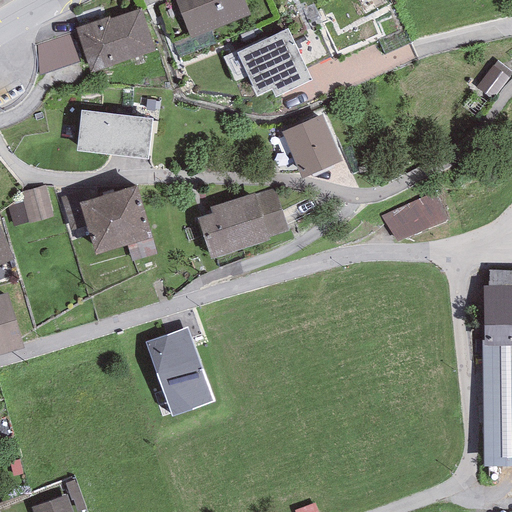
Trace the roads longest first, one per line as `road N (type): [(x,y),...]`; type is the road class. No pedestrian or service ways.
road 1 (residential): [(511,119),(419,187),(378,203),(215,180),(46,183),(17,165),(0,141)]
road 2 (unclassified): [(0,362),(352,255),(461,256)]
road 3 (residential): [(389,511),(453,485),(473,454),(461,256)]
